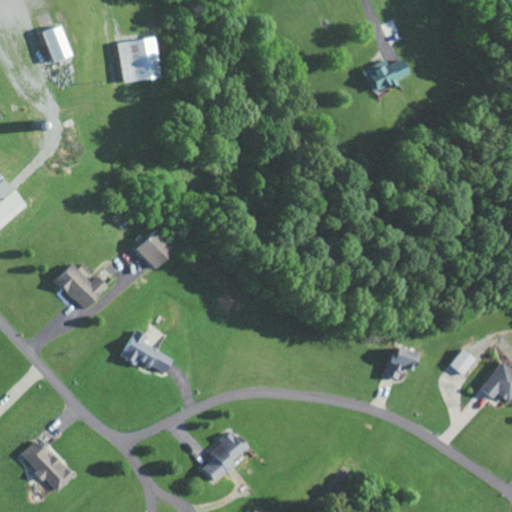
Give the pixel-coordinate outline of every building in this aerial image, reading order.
[(48,61),(67,57),(59,25),(40,29),(48,61)] [(119,82),(154,76),(148,36),(113,42),(119,82)] [(384,65),(381,59),(357,71),(368,92),(384,84),(384,85),(404,75),(396,58),(384,65)] [(0,226),(24,205),(0,178),(0,226)] [(151,269),(170,249),(149,229),(130,249),(151,269)] [(93,276),(87,282),(69,263),(51,279),(80,310),(104,287),(93,276)] [(169,357),(140,342),(143,336),(130,329),(116,357),(132,365),(134,362),(146,368),(147,365),(161,373),(169,357)] [(406,371),(412,353),(388,346),(379,375),(396,380),(399,368),(406,371)] [(446,364),(459,375),(472,359),(458,348),(446,364)] [(475,388),(490,399),(495,393),(510,405),(511,402),(511,371),(497,360),(475,388)] [(204,452),(209,458),(197,469),(209,482),(229,464),(227,461),(243,448),(228,431),(204,452)] [(33,439),(17,454),(53,492),(69,477),(33,439)]
